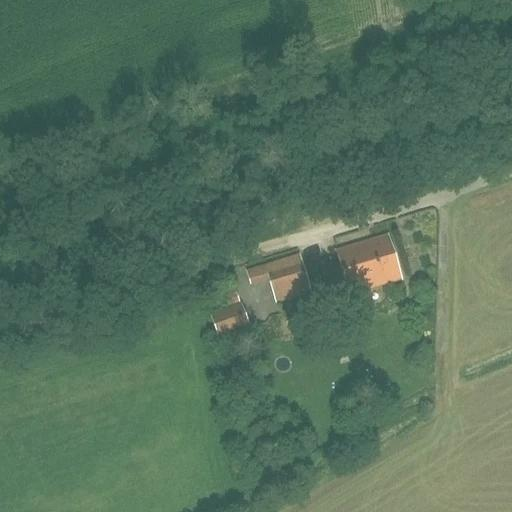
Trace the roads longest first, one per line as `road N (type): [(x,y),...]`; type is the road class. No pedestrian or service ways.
road 1 (track): [(297,237),(0,331)]
road 2 (unclassified): [(297,237),(511,171)]
